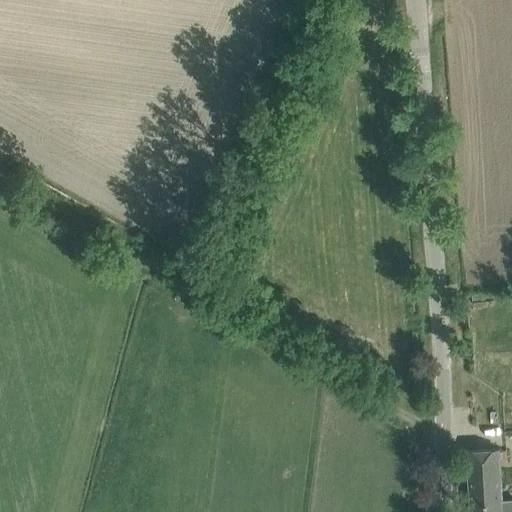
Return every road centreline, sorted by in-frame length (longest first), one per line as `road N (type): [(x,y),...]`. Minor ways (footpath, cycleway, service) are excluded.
road 1 (track): [(0,178),(443,436)]
road 2 (unclassified): [(443,511),(415,0)]
